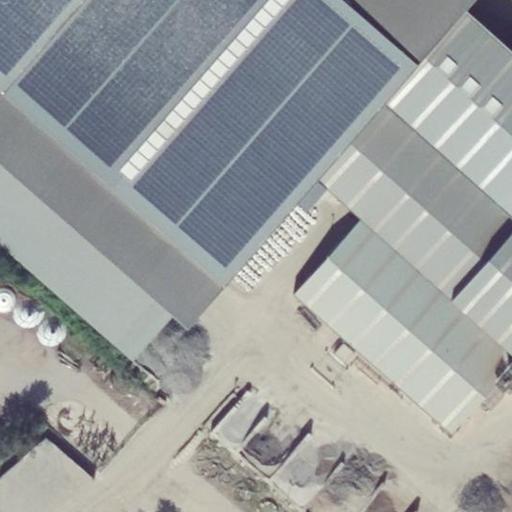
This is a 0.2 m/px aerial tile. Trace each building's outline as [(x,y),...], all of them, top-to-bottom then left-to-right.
[(0,0),(0,160),(172,312),(186,324),(314,177),(382,101),(465,9),(472,0),(0,0)] [(511,51),(465,9),(382,101),(511,218),(511,51)] [(450,299),(511,229),(511,218),(382,101),(314,177),(360,219),(450,299)] [(0,243),(131,359),(172,312),(0,160),(0,243)] [(450,433),(511,363),(511,353),(450,299),(360,219),(293,294),(450,433)] [(511,229),(450,299),(511,353),(511,229)]
